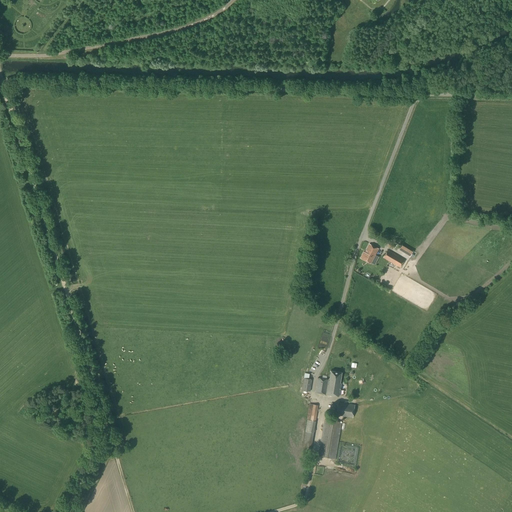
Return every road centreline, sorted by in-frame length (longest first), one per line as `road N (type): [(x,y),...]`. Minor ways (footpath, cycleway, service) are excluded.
road 1 (unclassified): [(511,97),(3,85)]
road 2 (track): [(3,85),(107,423)]
